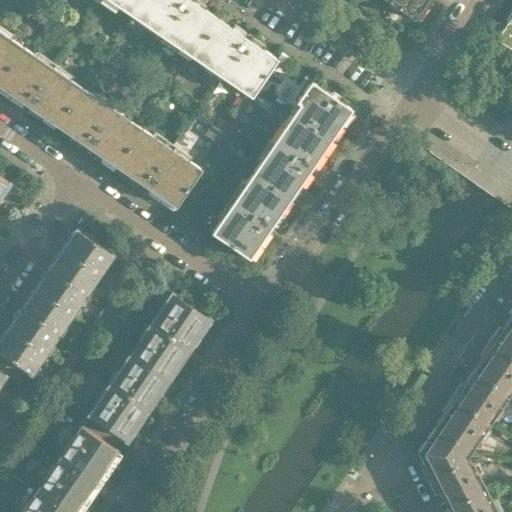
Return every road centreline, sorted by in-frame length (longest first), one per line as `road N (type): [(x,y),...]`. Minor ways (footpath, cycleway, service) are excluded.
road 1 (residential): [(412,91),(263,307)]
road 2 (residential): [(263,307),(121,511)]
road 3 (residential): [(74,180),(263,307)]
road 4 (residential): [(386,445),(511,262)]
road 5 (residential): [(412,91),(283,0)]
road 6 (residential): [(74,180),(0,286)]
road 7 (unclassified): [(511,169),(412,91)]
